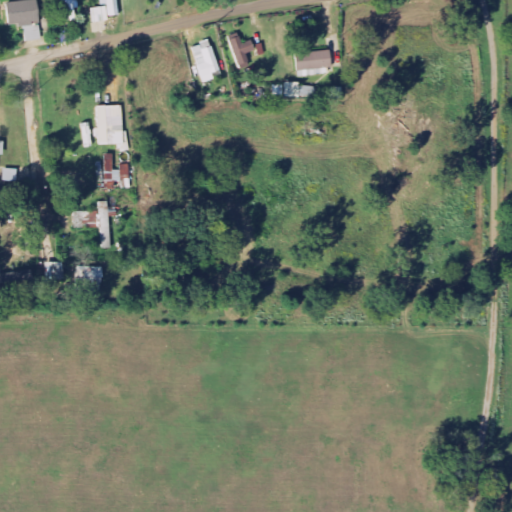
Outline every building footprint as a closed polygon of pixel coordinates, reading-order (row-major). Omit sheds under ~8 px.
[(43,40),(38,0),(37,0),(7,4),(10,28),(24,26),(26,42),(43,40)] [(79,9),(78,0),(55,0),(56,14),(68,13),(69,21),(76,21),(76,9),(79,9)] [(121,17),(119,0),(108,0),(109,7),(92,9),(93,24),(111,22),(110,18),(121,17)] [(232,41),(239,68),(251,64),(248,55),(257,53),(254,41),(244,44),(242,38),(232,41)] [(221,73),(212,41),(193,47),(202,78),(221,73)] [(297,54),(298,76),(333,75),(332,53),(297,54)] [(301,85),(274,84),(274,97),(316,98),(316,91),(309,91),(309,93),(301,92),(301,85)] [(98,146),(125,145),(124,106),(97,107),(98,146)] [(102,229),(103,248),(111,248),(110,202),(100,202),(100,212),(75,212),(75,229),(102,229)] [(103,298),(103,269),(78,268),(78,298),(103,298)] [(0,273),(0,283),(23,281),(22,271),(0,273)]
